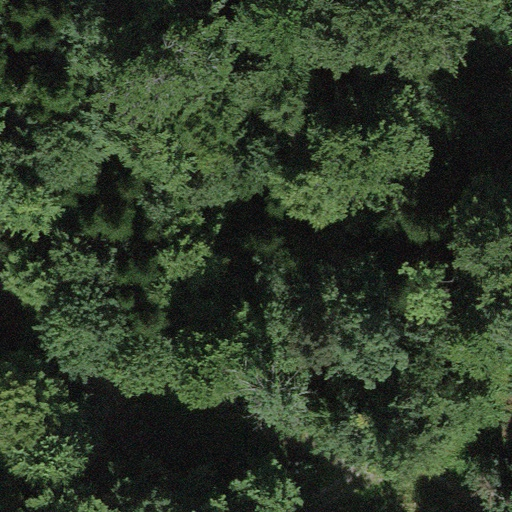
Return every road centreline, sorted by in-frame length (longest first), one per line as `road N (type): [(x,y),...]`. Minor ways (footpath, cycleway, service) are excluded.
road 1 (track): [(111,381),(335,448)]
road 2 (track): [(111,381),(0,260)]
road 3 (track): [(179,511),(170,480),(111,381)]
